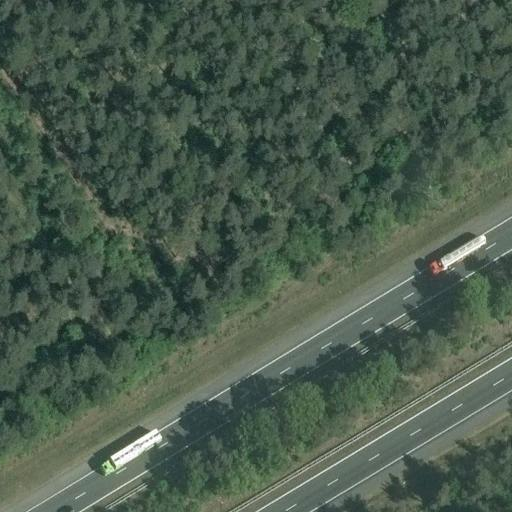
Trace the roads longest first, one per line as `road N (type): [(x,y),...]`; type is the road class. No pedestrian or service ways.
road 1 (motorway): [(511,232),(52,511)]
road 2 (track): [(0,174),(94,323),(75,358),(0,403)]
road 3 (motorway): [(291,511),(511,378)]
road 4 (track): [(313,0),(350,49),(428,0)]
